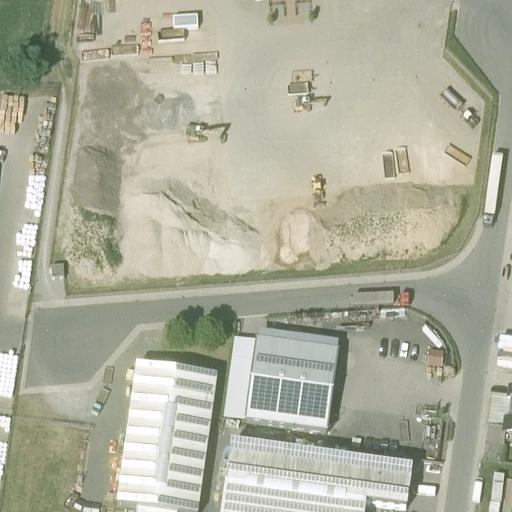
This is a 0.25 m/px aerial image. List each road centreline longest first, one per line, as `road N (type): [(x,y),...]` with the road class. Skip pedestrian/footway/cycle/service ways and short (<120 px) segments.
road 1 (residential): [(485,289),(133,314),(66,341)]
road 2 (residential): [(456,511),(485,289)]
road 3 (residential): [(485,289),(511,85)]
